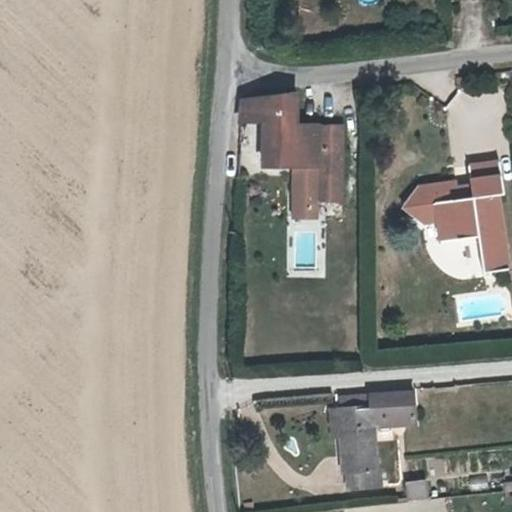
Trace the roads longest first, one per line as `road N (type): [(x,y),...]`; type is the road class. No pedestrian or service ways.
road 1 (unclassified): [(212,69),(209,391)]
road 2 (residential): [(209,391),(511,367)]
road 3 (unclassified): [(511,50),(212,69)]
road 4 (unclassified): [(209,391),(216,511)]
